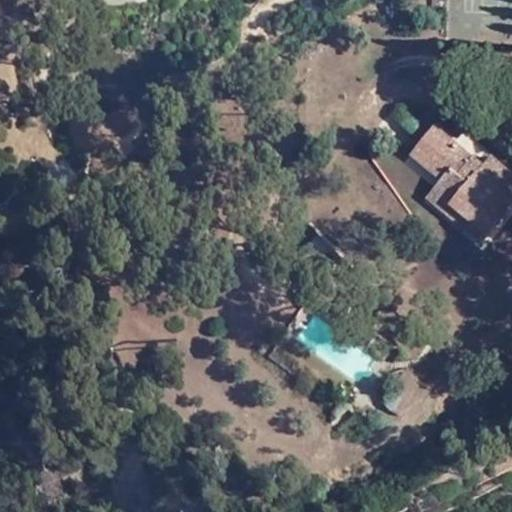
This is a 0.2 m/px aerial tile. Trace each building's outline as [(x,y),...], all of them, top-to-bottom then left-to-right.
[(131,112),(139,104),(124,86),(114,94),(107,86),(79,108),(105,138),(133,116),(131,112)] [(414,162),(419,166),(448,139),(436,131),(414,162)] [(448,139),(419,166),(445,185),(451,176),(471,189),(458,208),(497,237),(511,215),(511,173),(493,160),(489,166),(448,139)] [(451,176),(445,185),(432,207),(450,219),(458,208),(471,189),(451,176)] [(490,247),(497,237),(458,208),(450,219),(490,247)] [(335,247),(344,236),(331,224),(321,234),(335,247)]
